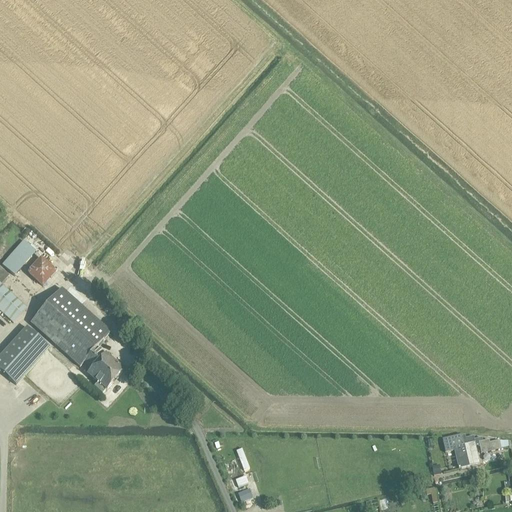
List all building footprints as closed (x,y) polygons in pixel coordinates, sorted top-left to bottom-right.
[(40,254),(44,249),(29,235),(25,240),(40,254)] [(3,266),(10,273),(15,277),(36,253),(31,249),(24,242),(3,266)] [(43,288),(57,272),(41,258),(26,274),(43,288)] [(10,325),(12,322),(14,323),(27,309),(2,287),(10,278),(3,271),(0,268),(0,310),(6,316),(3,319),(10,325)] [(107,391),(124,372),(99,349),(112,334),(62,289),(31,324),(80,368),(85,364),(93,372),(89,376),(99,385),(95,388),(103,394),(106,391),(107,391)] [(50,348),(27,328),(0,358),(0,371),(16,386),(50,348)] [(447,439),(442,440),(445,454),(454,452),(459,471),(469,468),(462,436),(447,439)] [(462,436),(469,468),(480,466),(476,447),(479,446),(481,455),(509,448),(508,442),(508,440),(503,441),(500,442),(490,444),(489,441),(483,443),(482,439),(474,441),(474,437),(466,439),(465,436),(463,437),(462,436)] [(236,479),(239,487),(249,483),(246,475),(236,479)] [(250,489),(238,493),(242,502),(254,497),(250,489)]
